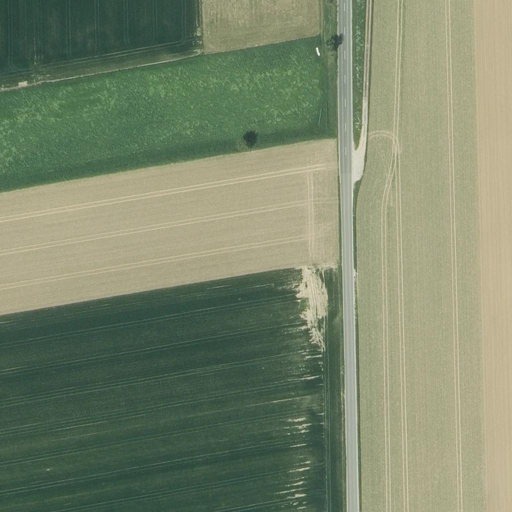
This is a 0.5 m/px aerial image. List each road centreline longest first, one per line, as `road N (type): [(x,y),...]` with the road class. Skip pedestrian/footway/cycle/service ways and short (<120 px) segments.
road 1 (tertiary): [(344,0),(353,511)]
road 2 (track): [(345,168),(362,156),(368,0)]
